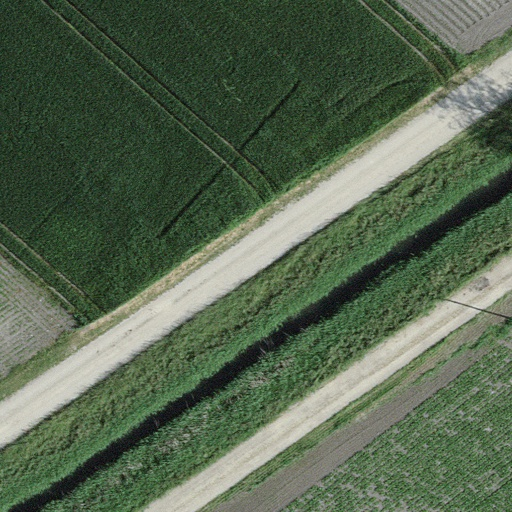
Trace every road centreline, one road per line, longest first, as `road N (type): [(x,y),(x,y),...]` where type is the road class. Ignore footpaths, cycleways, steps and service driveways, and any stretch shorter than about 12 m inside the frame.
road 1 (track): [(511,24),(0,388)]
road 2 (track): [(143,511),(511,244)]
